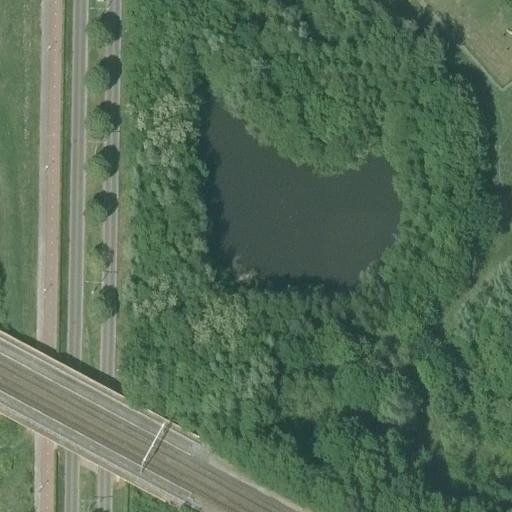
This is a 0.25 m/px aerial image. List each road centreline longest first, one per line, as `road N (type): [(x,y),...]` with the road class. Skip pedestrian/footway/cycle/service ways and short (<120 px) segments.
road 1 (tertiary): [(79,0),(68,511)]
road 2 (tertiary): [(103,511),(112,0)]
